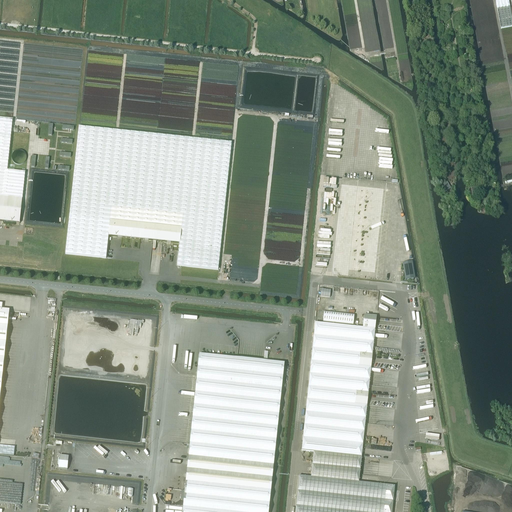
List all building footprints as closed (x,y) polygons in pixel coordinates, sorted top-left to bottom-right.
[(495,0),(501,29),(511,26),(511,16),(511,8),(508,0),(495,0)] [(0,118),(0,195),(22,198),(25,173),(7,171),(12,120),(0,118)] [(78,127),(65,255),(106,259),(108,236),(111,209),(182,216),(179,244),(177,266),(181,267),(218,270),(231,143),(78,127)] [(20,224),(22,198),(0,195),(0,222),(3,223),(3,222),(20,224)] [(108,236),(179,244),(182,216),(111,209),(108,236)] [(412,262),(402,263),(405,280),(414,279),(412,262)] [(0,398),(9,311),(0,309),(0,398)] [(354,314),(324,311),(323,322),(353,325),(354,314)] [(315,323),(303,433),(363,439),(365,424),(361,423),(363,406),(367,406),(369,385),(365,385),(367,367),(371,368),(373,347),(369,347),(371,329),(375,330),(376,317),(364,315),(363,328),(315,323)] [(268,511),(284,364),(263,361),(237,359),(199,355),(195,393),(182,511),(268,511)] [(301,450),(313,452),(361,457),(363,439),(303,433),(301,450)] [(391,511),(395,486),(359,482),(361,457),(313,452),(311,477),(299,476),(294,511),(391,511)] [(59,468),(68,469),(70,456),(61,455),(59,468)]
